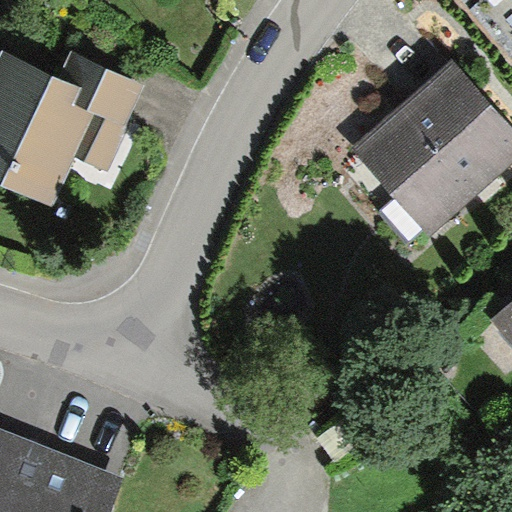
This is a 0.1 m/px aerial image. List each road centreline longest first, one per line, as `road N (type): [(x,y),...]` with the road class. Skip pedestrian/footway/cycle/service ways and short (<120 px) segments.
road 1 (residential): [(326,0),(272,59),(145,348)]
road 2 (residential): [(316,511),(314,479),(296,448),(145,348)]
road 3 (residential): [(145,348),(0,304)]
